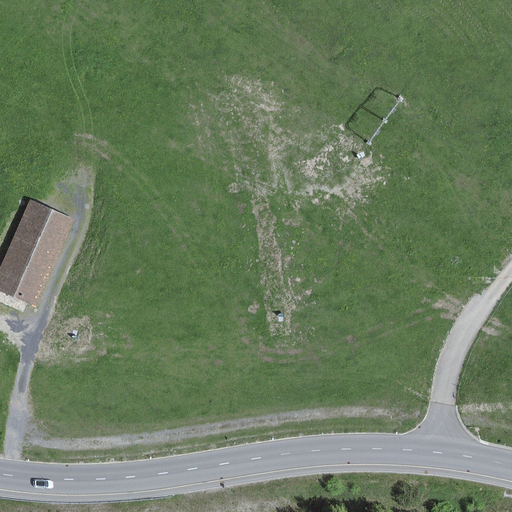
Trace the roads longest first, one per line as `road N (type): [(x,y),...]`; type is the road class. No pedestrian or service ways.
road 1 (secondary): [(0,474),(109,479),(388,448),(511,465)]
road 2 (track): [(85,170),(84,229),(31,341),(8,476)]
road 3 (track): [(441,416),(451,357),(511,273)]
